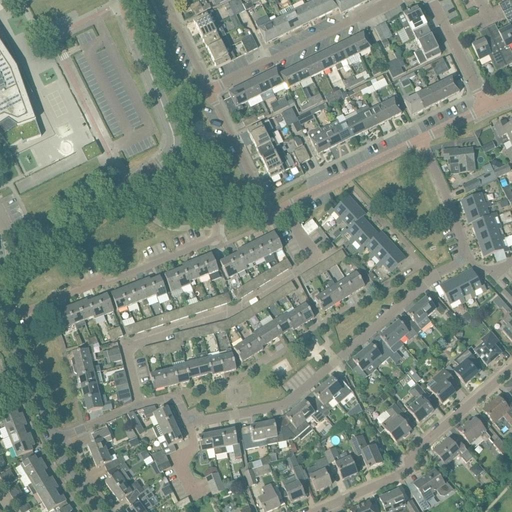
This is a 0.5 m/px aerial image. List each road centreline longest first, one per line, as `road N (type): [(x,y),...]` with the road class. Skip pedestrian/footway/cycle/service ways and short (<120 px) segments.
road 1 (unclassified): [(56,441),(138,403),(176,396),(187,420),(278,406),(435,277),(467,261)]
road 2 (residential): [(5,317),(209,241),(216,213)]
road 3 (residential): [(317,511),(406,468),(511,368)]
road 4 (residential): [(208,88),(397,0)]
road 5 (residential): [(421,140),(266,212)]
road 6 (residential): [(147,172),(174,144),(132,32)]
road 7 (residential): [(24,259),(147,172)]
road 8 (residential): [(266,212),(208,88)]
road 9 (residential): [(56,441),(5,317)]
road 10 (residential): [(467,261),(421,140)]
road 11 (residential): [(208,88),(172,15),(132,32)]
